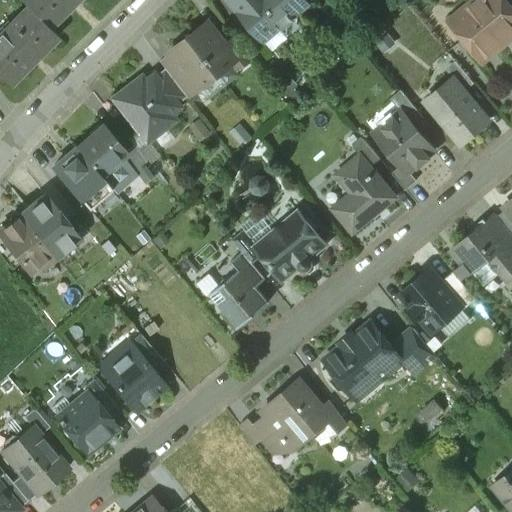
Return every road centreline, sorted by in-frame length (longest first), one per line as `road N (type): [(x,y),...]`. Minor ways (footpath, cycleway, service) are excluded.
road 1 (residential): [(74,511),(511,145)]
road 2 (residential): [(15,130),(148,0)]
